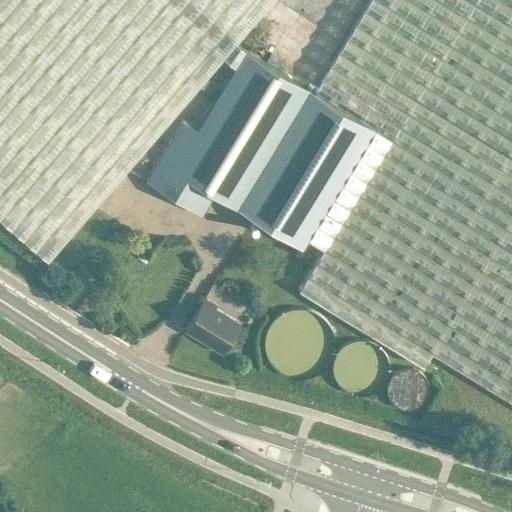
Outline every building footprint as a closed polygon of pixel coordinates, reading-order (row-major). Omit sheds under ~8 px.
[(0,0),(0,215),(39,249),(49,257),(270,0),(0,0)] [(182,118),(145,179),(203,213),(215,193),(237,206),(253,215),(304,247),(310,238),(324,246),(298,288),(423,363),(431,350),(511,398),(511,0),(369,0),(314,90),(309,87),(245,48),(235,65),(233,67),(197,128),(182,118)] [(86,290),(77,304),(100,318),(108,304),(86,290)] [(241,322),(204,299),(186,329),(223,351),(241,322)] [(266,339),(266,342),(266,345),(266,348),(268,354),(269,357),(270,359),(272,362),(274,364),(278,369),(283,372),(286,373),(288,375),(291,375),(294,376),(297,377),(303,377),(306,376),(312,375),(315,373),(318,372),(322,369),(327,364),(329,362),(330,359),(332,357),(334,351),(335,342),(334,333),(333,330),(332,327),(330,325),(329,322),(327,319),(322,315),(318,312),(315,310),(312,309),(306,307),(303,307),(300,307),(297,307),(294,307),(288,309),(286,310),(283,312),(278,315),(274,319),(272,322),(270,325),(269,327),(268,330),(267,333),(266,336),(266,339)] [(390,368),(390,366),(390,363),(389,359),(388,356),(387,354),(386,352),(384,350),(383,348),(382,346),(378,343),(374,341),(369,339),(364,338),(359,338),(354,339),(350,341),(348,342),(346,343),(344,345),(340,348),(339,350),(338,352),(336,354),(336,356),(334,361),(334,363),(334,366),(334,368),(334,371),(336,378),(339,382),(342,386),(344,387),(346,389),(350,391),(354,393),(359,394),(364,394),(369,393),(374,391),(378,389),(382,386),(383,384),(384,382),(386,380),(387,378),(389,373),(390,368)] [(429,389),(429,387),(429,385),(428,380),(426,375),(424,374),(422,371),(420,370),(416,368),(410,367),(407,367),(402,368),(397,370),(395,371),(393,374),(392,375),(389,380),(388,385),(388,389),(389,394),(392,399),(393,401),(395,403),(397,404),(402,407),(407,408),(410,408),(416,407),(420,404),(422,403),(424,401),(426,399),(428,394),(429,389)]
